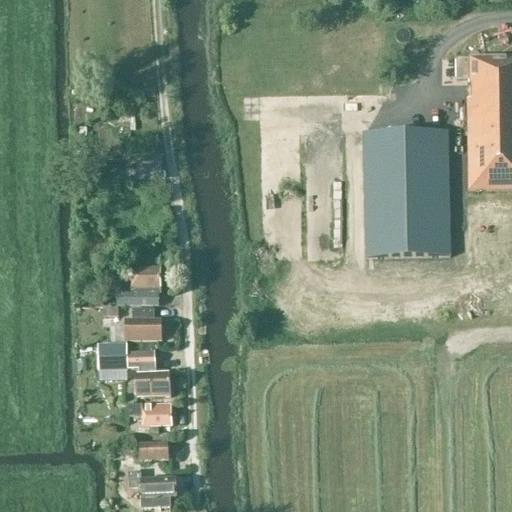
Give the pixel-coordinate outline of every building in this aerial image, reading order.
[(468,195),(511,194),(511,61),(469,62),(469,63),(456,63),(456,84),(470,84),(470,88),(472,88),(472,102),(467,102),(468,195)] [(366,262),(450,260),(448,135),(364,136),(366,262)] [(337,273),(335,142),(310,142),(312,273),(337,273)] [(286,243),(285,225),(265,226),(267,284),(301,283),(299,243),(286,243)] [(119,295),(119,310),(159,310),(159,296),(161,296),(161,268),(131,268),(131,295),(119,295)] [(344,339),(395,332),(392,312),(366,316),(364,300),(339,303),(344,339)] [(116,313),(99,313),(99,324),(116,324),(116,313)] [(155,325),(155,313),(134,313),(134,325),(126,325),(126,345),(162,345),(162,325),(155,325)] [(326,315),(283,316),(284,343),(327,342),(326,315)] [(137,402),(171,400),(170,379),(155,379),(154,354),(127,355),(126,347),(97,349),(99,375),(137,373),(137,380),(136,380),(137,402)] [(143,410),(143,408),(130,409),(130,420),(143,420),(143,430),(149,430),(149,437),(159,437),(158,430),(172,430),(171,409),(143,410)] [(134,451),(133,440),(117,441),(117,452),(134,451)] [(169,462),(169,447),(142,448),(142,463),(169,462)] [(141,475),(128,476),(129,492),(141,491),(142,503),(142,511),(159,511),(171,511),(170,501),(176,501),(175,481),(142,483),(141,475)]
